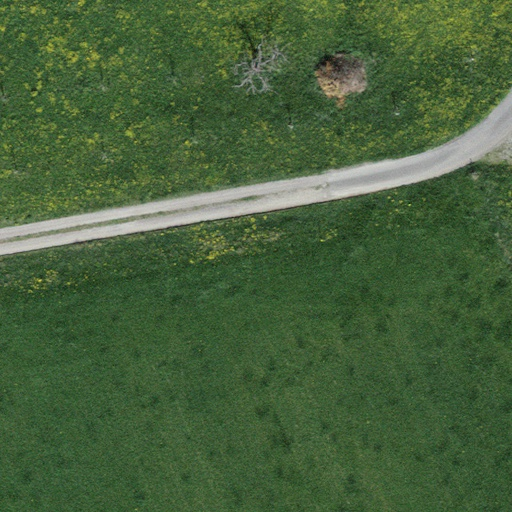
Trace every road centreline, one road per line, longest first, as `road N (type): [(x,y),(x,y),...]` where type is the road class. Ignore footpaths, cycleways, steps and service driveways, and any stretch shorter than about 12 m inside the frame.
road 1 (track): [(0,258),(136,238),(306,199)]
road 2 (track): [(511,94),(440,164),(368,190),(306,199)]
